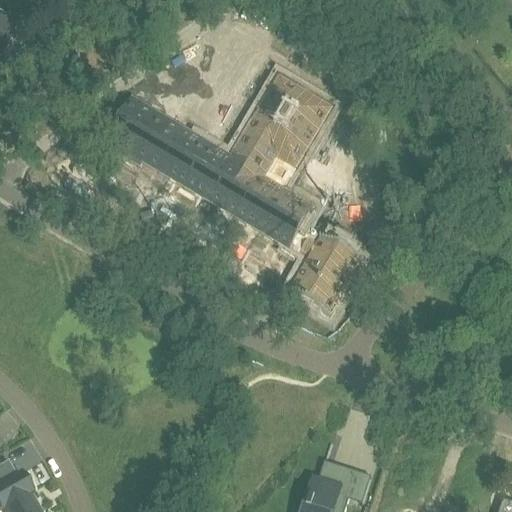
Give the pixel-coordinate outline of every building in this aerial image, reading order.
[(0,57),(0,58),(8,44),(7,43),(14,32),(17,27),(0,16),(0,57)] [(143,165),(158,174),(165,178),(163,183),(164,184),(167,179),(255,232),(289,251),(287,254),(286,256),(288,257),(292,250),(310,260),(288,297),(301,304),(330,321),(363,265),(351,257),(354,252),(353,251),(350,257),(342,252),(346,247),(329,237),(326,242),(322,240),(318,247),(308,240),(302,237),(300,236),(313,213),(314,211),(313,210),(304,205),(310,194),(291,183),(297,173),(332,112),(330,110),(333,105),(332,104),(328,109),(321,105),(324,99),(322,98),(319,104),(298,91),(279,80),(231,161),(132,103),(126,111),(121,108),(120,110),(125,113),(121,120),(116,117),(115,118),(120,122),(105,148),(141,170),(143,165)] [(4,465),(8,463),(7,462),(0,466),(0,511),(36,511),(28,498),(32,496),(20,476),(16,478),(13,480),(4,465)] [(345,511),(349,503),(358,475),(354,474),(353,475),(335,469),(335,468),(330,466),(330,467),(326,466),(325,465),(319,483),(311,481),(301,511),(345,511)] [(511,511),(511,505),(503,503),(499,511),(511,511)]
